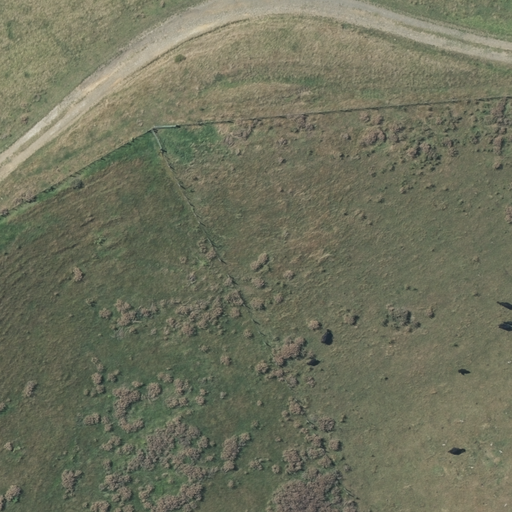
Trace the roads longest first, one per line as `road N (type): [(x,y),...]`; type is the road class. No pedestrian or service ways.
road 1 (track): [(0,178),(155,53),(306,0)]
road 2 (track): [(317,0),(511,67)]
